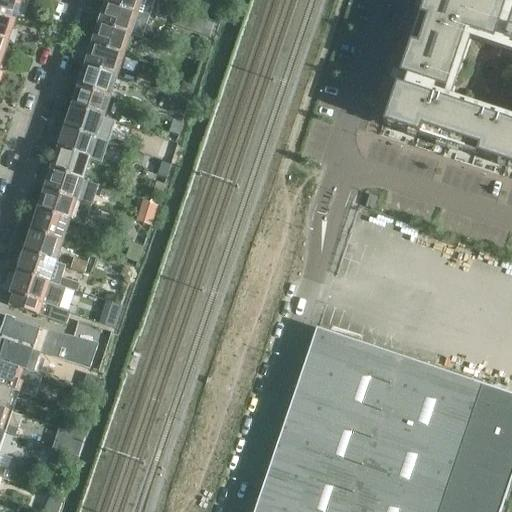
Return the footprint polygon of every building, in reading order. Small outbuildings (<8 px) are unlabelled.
[(0,0),(0,17),(14,22),(17,14),(23,16),(27,3),(19,0),(18,0),(0,0)] [(106,0),(106,4),(139,15),(143,0),(106,0)] [(511,0),(423,0),(423,3),(399,75),(396,85),(383,124),(511,167),(511,0)] [(106,4),(99,25),(132,36),(143,40),(146,31),(135,27),(139,15),(106,4)] [(201,36),(212,39),(220,12),(210,9),(201,36)] [(0,39),(8,42),(14,22),(0,17),(0,39)] [(99,25),(92,46),(125,56),(132,36),(99,25)] [(92,46),(85,67),(118,78),(125,56),(92,46)] [(85,67),(78,88),(111,99),(118,78),(85,67)] [(140,85),(154,89),(157,80),(143,76),(140,85)] [(182,96),(193,100),(198,88),(186,84),(182,96)] [(78,88),(72,108),(105,119),(111,99),(78,88)] [(175,97),(171,111),(183,115),(188,101),(175,97)] [(72,108),(65,128),(98,139),(106,142),(132,151),(135,142),(101,130),(105,119),(72,108)] [(177,136),(181,124),(171,120),(167,132),(177,136)] [(65,128),(58,149),(91,160),(98,139),(65,128)] [(58,149),(52,170),(85,181),(91,160),(58,149)] [(166,179),(170,165),(162,163),(158,176),(166,179)] [(52,170),(45,191),(78,202),(85,181),(52,170)] [(162,195),(165,184),(156,181),(152,192),(162,195)] [(45,191),(38,211),(71,222),(97,230),(104,232),(107,225),(74,214),(78,202),(45,191)] [(150,226),(156,206),(141,201),(135,221),(150,226)] [(38,211),(31,232),(64,243),(71,222),(38,211)] [(31,232),(25,252),(58,263),(64,243),(31,232)] [(142,246),(129,242),(123,258),(136,262),(142,246)] [(25,252),(18,273),(51,283),(78,292),(80,285),(53,276),(58,263),(25,252)] [(76,269),(90,274),(94,264),(79,259),(76,269)] [(14,294),(14,295),(53,307),(56,297),(48,294),(51,283),(18,273),(11,293),(14,294)] [(14,295),(11,305),(41,315),(41,316),(67,324),(71,313),(53,307),(14,295)] [(105,301),(101,312),(117,317),(121,307),(105,301)] [(7,317),(0,337),(0,340),(34,353),(34,352),(77,365),(89,369),(90,370),(98,346),(69,337),(42,329),(7,317)] [(317,330),(275,453),(442,509),(484,386),(317,330)] [(0,362),(27,371),(29,365),(34,353),(0,340),(0,362)] [(96,352),(90,370),(99,372),(104,355),(96,352)] [(0,385),(20,392),(29,395),(36,374),(27,371),(0,362),(0,385)] [(0,408),(13,412),(20,392),(0,385),(0,408)] [(65,407),(69,408),(77,411),(84,390),(72,386),(65,407)] [(442,509),(441,511),(499,511),(511,476),(511,396),(484,386),(442,509)] [(0,430),(6,433),(9,426),(19,429),(23,416),(13,412),(0,408),(0,430)] [(71,431),(77,411),(69,408),(63,429),(71,431)] [(64,451),(71,431),(63,429),(56,448),(64,451)] [(57,472),(64,451),(56,448),(49,470),(57,472)] [(275,453),(254,511),(441,511),(442,509),(275,453)] [(41,489),(49,492),(55,473),(47,470),(41,489)] [(55,511),(60,496),(50,492),(43,511),(55,511)]
